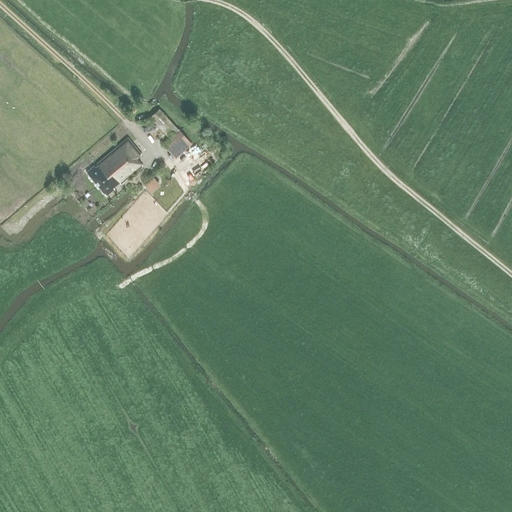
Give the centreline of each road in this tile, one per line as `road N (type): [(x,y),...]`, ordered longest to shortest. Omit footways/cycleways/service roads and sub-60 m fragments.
road 1 (track): [(210,0),(258,26),(387,173),(511,274)]
road 2 (track): [(130,280),(200,234),(204,209),(194,200)]
